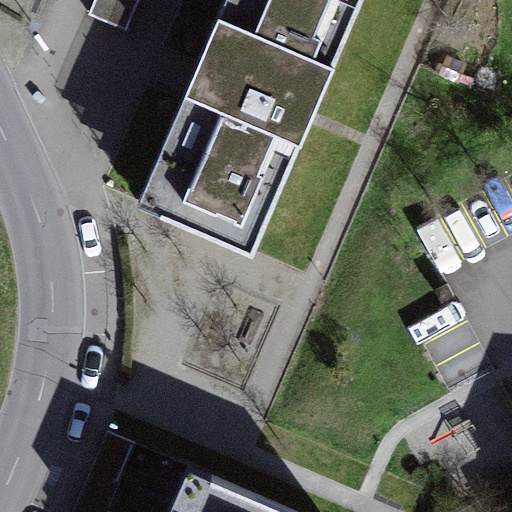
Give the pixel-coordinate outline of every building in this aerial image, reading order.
[(97,0),(92,13),(128,28),(139,0),(97,0)] [(369,16),(330,0),(219,0),(132,203),(264,260),(369,16)] [(375,0),(330,0),(369,16),(375,0)] [(462,64),(451,59),(445,70),(456,75),(462,64)] [(101,442),(72,511),(112,511),(135,456),(101,442)] [(284,511),(186,468),(167,511),(284,511)]
